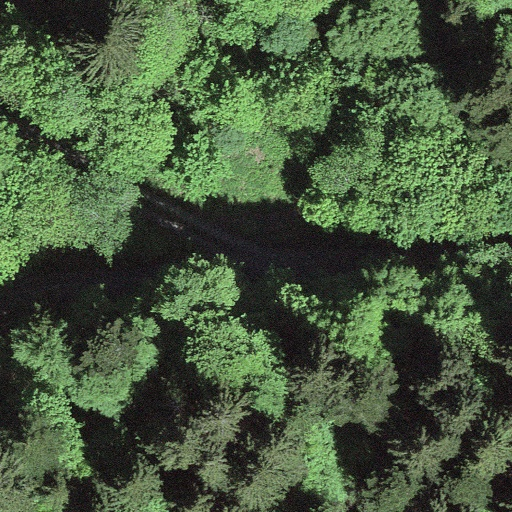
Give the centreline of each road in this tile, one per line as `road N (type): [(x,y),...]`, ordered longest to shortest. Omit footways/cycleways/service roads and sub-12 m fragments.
road 1 (track): [(511,265),(282,274),(0,311)]
road 2 (track): [(0,112),(282,274)]
